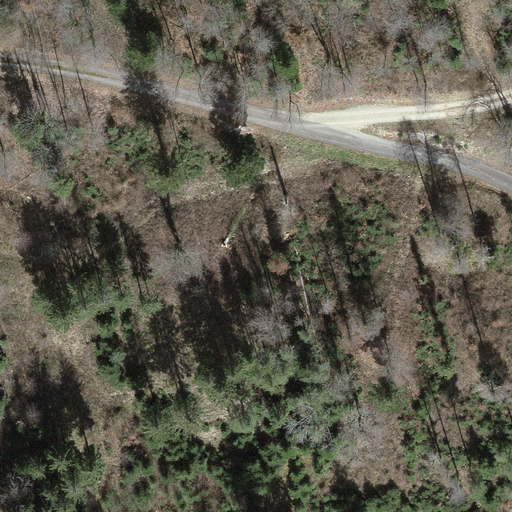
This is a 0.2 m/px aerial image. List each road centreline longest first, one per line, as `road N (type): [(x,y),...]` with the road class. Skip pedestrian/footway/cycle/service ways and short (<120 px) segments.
road 1 (unclassified): [(0,62),(104,76),(511,192)]
road 2 (track): [(333,139),(351,118),(461,107),(511,92)]
